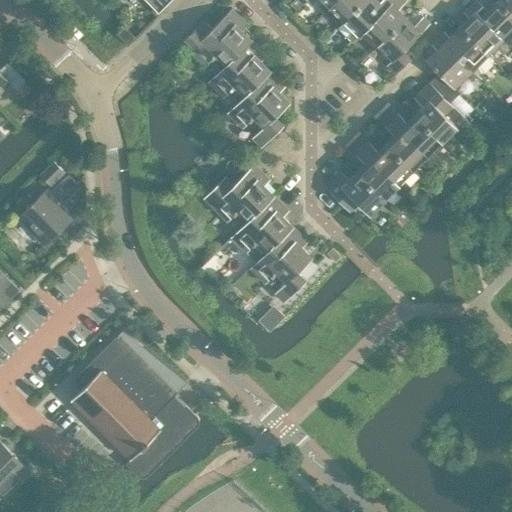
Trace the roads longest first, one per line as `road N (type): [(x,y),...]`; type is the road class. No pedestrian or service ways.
road 1 (tertiary): [(370,511),(149,293),(131,264)]
road 2 (residential): [(350,249),(310,207),(309,59),(250,0)]
road 3 (residential): [(0,382),(102,280),(131,264)]
road 4 (tertiary): [(131,264),(93,92)]
road 5 (residential): [(93,92),(192,0)]
road 6 (tertiary): [(93,92),(1,0)]
road 7 (residential): [(86,475),(0,391)]
